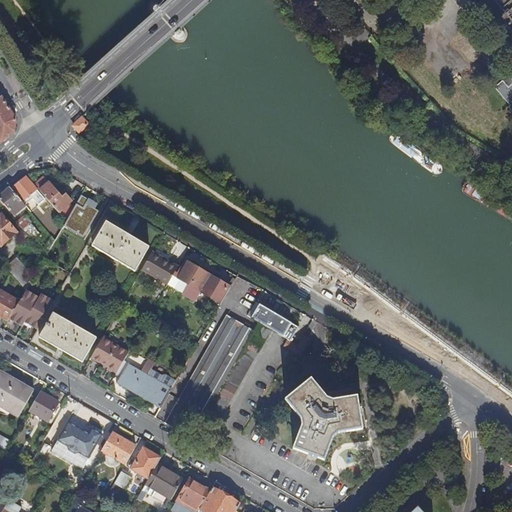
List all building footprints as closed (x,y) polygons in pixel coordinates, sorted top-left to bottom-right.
[(511,75),(497,89),(511,107),(510,109),(511,111),(511,75)] [(0,98),(0,140),(2,144),(15,132),(17,120),(2,97),(0,98)] [(89,125),(81,116),(70,125),(78,134),(89,125)] [(11,189),(11,190),(27,177),(26,176),(11,189)] [(23,204),(32,196),(39,204),(45,199),(40,193),(27,177),(11,190),(23,204)] [(66,223),(74,210),(70,205),(72,204),(66,196),(62,199),(49,185),(40,193),(45,199),(66,223)] [(11,190),(11,189),(0,198),(0,200),(14,216),(25,207),(23,204),(11,190)] [(0,245),(1,248),(18,234),(2,216),(0,217),(0,245)] [(32,241),(39,235),(24,218),(17,223),(32,241)] [(93,248),(136,273),(150,248),(107,224),(93,248)] [(56,242),(53,238),(44,254),(47,257),(56,242)] [(168,285),(178,268),(168,262),(168,263),(152,254),(143,271),(168,285)] [(7,268),(27,292),(34,279),(17,259),(7,268)] [(201,293),(210,276),(195,267),(195,268),(188,264),(190,261),(188,260),(176,281),(178,282),(178,281),(189,287),(184,296),(195,302),(201,293)] [(230,288),(222,284),(223,283),(210,276),(201,293),(221,305),(230,288)] [(2,292),(0,295),(0,316),(9,322),(10,320),(20,303),(2,292)] [(26,325),(40,299),(27,292),(20,303),(10,320),(24,328),(26,325)] [(40,299),(26,325),(39,332),(55,303),(42,296),(40,299)] [(253,320),(260,306),(256,303),(248,317),(253,320)] [(299,329),(260,306),(253,320),(259,324),(272,332),(289,341),(291,343),(299,329)] [(83,363),(98,339),(55,315),(41,339),(83,363)] [(200,429),(255,332),(227,316),(166,424),(194,440),(200,429)] [(212,436),(272,332),(259,324),(255,332),(200,429),(212,436)] [(158,325),(154,332),(160,335),(164,329),(158,325)] [(311,340),(305,337),(299,347),(305,351),(311,340)] [(118,373),(130,353),(104,339),(92,358),(118,373)] [(291,343),(289,341),(285,348),(298,356),(302,355),(305,351),(299,347),(291,343)] [(129,364),(117,385),(119,386),(120,383),(127,387),(127,388),(154,404),(154,403),(162,407),(176,382),(166,376),(165,375),(162,375),(162,377),(152,371),(156,365),(149,361),(142,374),(130,367),(131,365),(129,364)] [(0,405),(19,417),(34,391),(0,371),(0,405)] [(364,431),(359,397),(335,402),(328,399),(312,380),(286,402),(302,420),(304,427),(295,451),(326,462),(334,439),(339,435),(364,431)] [(41,392),(30,411),(48,422),(59,403),(41,392)] [(71,451),(82,430),(69,423),(59,441),(69,446),(69,450),(71,451)] [(90,435),(89,436),(84,433),(85,432),(82,430),(71,451),(76,454),(79,452),(89,458),(103,435),(93,429),(90,435)] [(124,469),(136,447),(113,434),(100,455),(124,469)] [(0,452),(4,455),(12,442),(0,435),(0,452)] [(157,466),(161,459),(144,449),(133,470),(150,479),(157,466)] [(172,474),(171,475),(157,466),(150,479),(146,485),(172,500),(184,480),(172,474)] [(132,478),(122,472),(115,484),(125,489),(132,478)] [(215,486),(212,484),(209,489),(191,479),(177,503),(192,511),(199,511),(213,489),(215,486)] [(164,500),(170,504),(172,500),(146,485),(143,492),(163,503),(164,500)] [(241,505),(213,489),(199,511),(237,511),(239,510),(241,505)] [(76,497),(67,511),(87,511),(80,508),(84,502),(76,497)] [(20,511),(22,509),(10,502),(5,510),(3,511),(20,511)]
